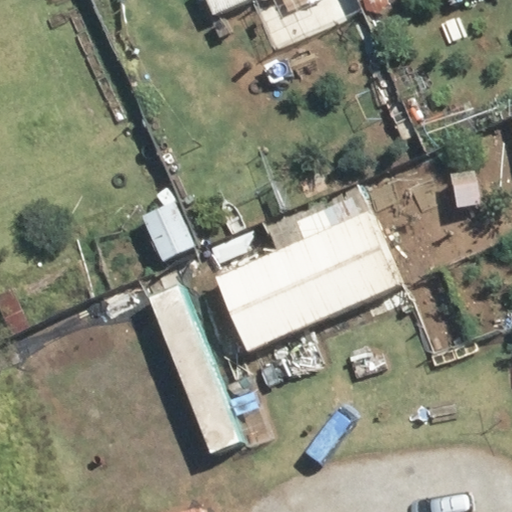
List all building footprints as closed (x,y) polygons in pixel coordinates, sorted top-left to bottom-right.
[(250,0),(282,65),(346,35),(329,0),(250,0)] [(198,255),(178,209),(144,223),(164,270),(198,255)] [(408,294),(376,219),(218,286),(250,361),(408,294)] [(75,257),(34,272),(51,320),(0,338),(0,452),(20,511),(208,511),(205,503),(180,511),(69,511),(22,377),(150,332),(135,291),(92,306),(75,257)] [(187,285),(153,297),(212,464),(245,452),(187,285)]
